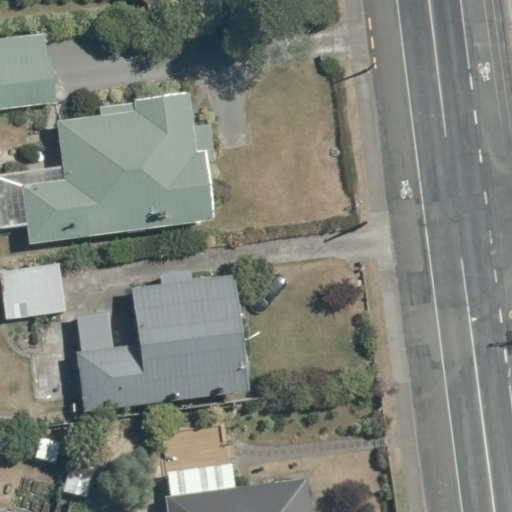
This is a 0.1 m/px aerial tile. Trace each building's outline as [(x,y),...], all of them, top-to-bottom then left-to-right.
[(0,0),(0,1),(10,0),(136,0),(157,13),(168,11),(176,1),(176,0),(0,0)] [(0,110),(53,105),(46,34),(0,39),(0,110)] [(200,151),(193,99),(57,118),(64,172),(0,181),(0,230),(28,226),(31,248),(217,222),(207,150),(200,151)] [(61,314),(57,264),(0,268),(0,281),(3,319),(61,314)] [(255,392),(241,271),(135,283),(142,345),(110,349),(106,310),(74,314),(85,411),(255,392)] [(312,511),(309,481),(237,490),(234,466),(163,475),(167,511),(312,511)]
